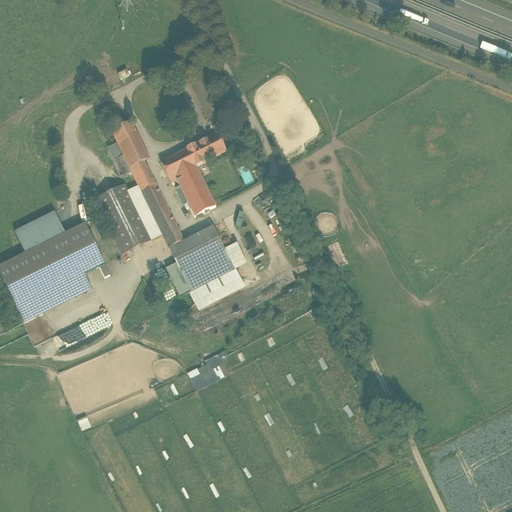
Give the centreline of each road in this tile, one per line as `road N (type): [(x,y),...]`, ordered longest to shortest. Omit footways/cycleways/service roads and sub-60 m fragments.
road 1 (track): [(443,511),(198,0)]
road 2 (track): [(120,90),(189,224),(279,176)]
road 3 (unclassified): [(289,0),(511,89)]
road 4 (track): [(216,46),(75,116),(83,183)]
road 5 (track): [(0,358),(75,354),(111,337),(138,279)]
road 6 (motorway): [(385,0),(511,53)]
